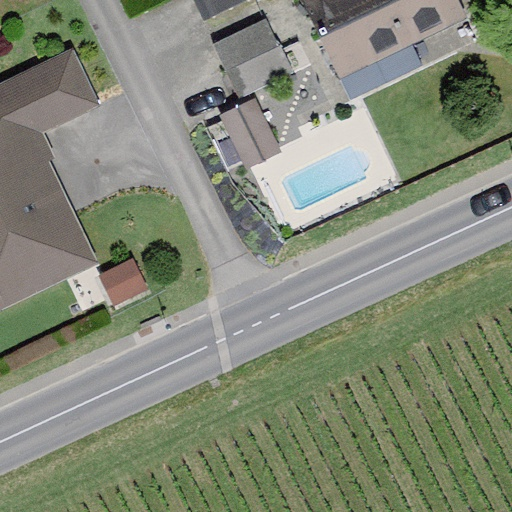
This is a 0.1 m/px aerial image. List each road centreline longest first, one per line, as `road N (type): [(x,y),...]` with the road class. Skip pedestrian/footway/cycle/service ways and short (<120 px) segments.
road 1 (residential): [(262,324),(105,0)]
road 2 (tertiary): [(262,324),(0,444)]
road 3 (tertiary): [(511,209),(262,324)]
